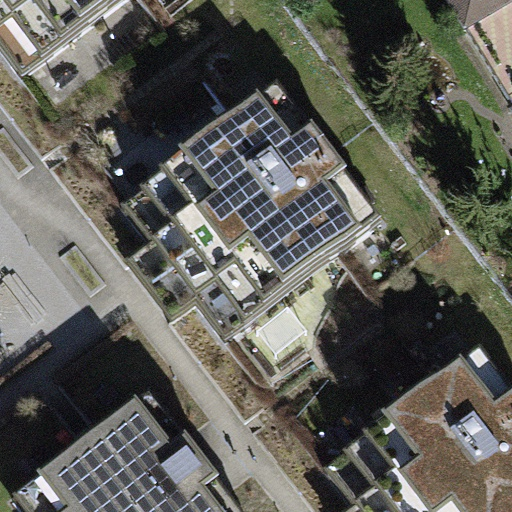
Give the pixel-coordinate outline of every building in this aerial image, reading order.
[(0,0),(0,37),(25,71),(120,0),(0,0)] [(511,0),(437,0),(459,37),(510,8),(511,10),(511,106),(498,115),(511,138),(511,0)] [(261,98),(124,204),(227,335),(363,229),(261,98)] [(511,511),(511,417),(465,356),(332,457),(373,511),(511,511)] [(219,511),(139,406),(5,507),(8,511),(219,511)]
